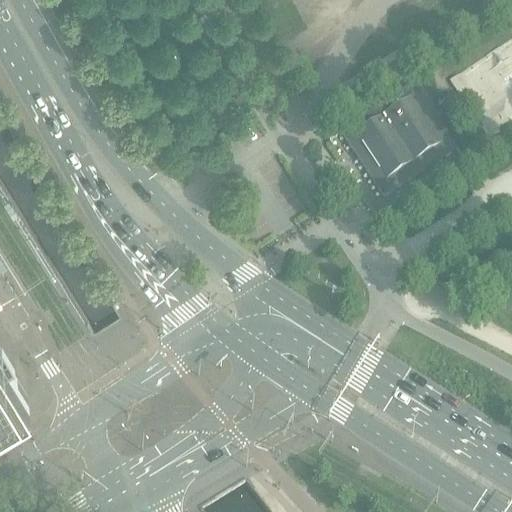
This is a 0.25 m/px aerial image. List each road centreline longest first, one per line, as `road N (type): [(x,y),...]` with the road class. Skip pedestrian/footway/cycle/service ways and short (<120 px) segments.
road 1 (primary): [(282,295),(176,211),(118,148),(23,0)]
road 2 (primary): [(0,23),(126,231),(224,334)]
road 3 (primary): [(511,446),(282,295)]
road 4 (primary): [(266,366),(487,511)]
road 5 (tertiary): [(128,483),(213,427),(266,366)]
road 6 (tertiary): [(224,334),(82,423)]
road 7 (residential): [(0,289),(82,423)]
